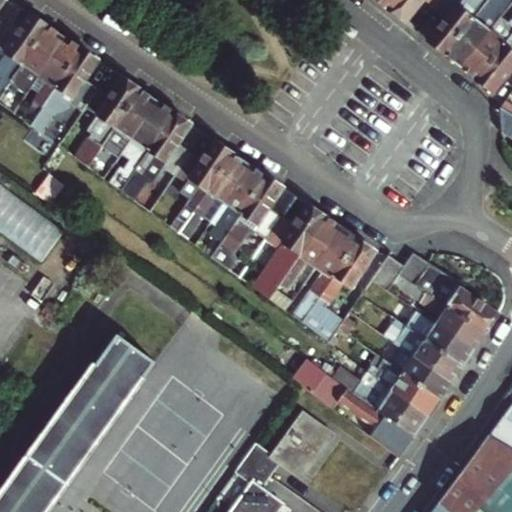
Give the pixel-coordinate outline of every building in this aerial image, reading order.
[(378,0),(389,9),(396,0),(378,0)] [(396,0),(389,9),(389,10),(406,23),(422,3),(433,12),(434,11),(442,0),(396,0)] [(442,0),(434,11),(446,20),(429,42),(446,55),(447,54),(488,2),(486,0),(442,0)] [(489,0),(488,2),(447,54),(461,66),(507,8),(500,2),(502,0),(489,0)] [(511,11),(507,8),(461,66),(476,78),(511,33),(511,11)] [(0,78),(0,98),(10,85),(49,29),(49,28),(31,16),(17,35),(5,27),(0,33),(0,61),(5,54),(13,60),(0,78)] [(64,40),(49,29),(10,85),(25,96),(39,75),(64,40)] [(511,33),(476,78),(493,93),(511,69),(511,33)] [(34,100),(43,106),(81,51),(64,40),(39,75),(48,81),(34,100)] [(87,80),(99,62),(82,50),(81,51),(43,106),(30,126),(39,133),(52,115),(67,111),(71,104),(82,112),(86,107),(99,88),(87,80)] [(68,155),(88,170),(142,93),(142,92),(124,79),(111,97),(99,88),(86,107),(99,116),(88,132),(92,135),(85,145),(78,140),(68,155)] [(511,91),(501,108),(511,114),(511,112),(511,91)] [(118,159),(133,138),(158,103),(142,93),(88,170),(96,176),(112,154),(118,159)] [(119,193),(173,114),(158,103),(133,138),(141,144),(123,169),(120,167),(108,184),(119,193)] [(499,108),(503,136),(511,140),(511,115),(511,114),(501,108),(499,108)] [(192,125),(174,113),(173,114),(119,193),(133,203),(145,185),(153,180),(163,165),(176,174),(192,152),(180,143),(192,125)] [(234,154),(216,142),(204,160),(192,152),(176,174),(188,183),(181,193),(190,199),(177,218),(185,224),(233,155),(234,154)] [(221,208),(250,167),(233,155),(185,224),(177,235),(186,241),(213,202),(221,208)] [(220,243),(266,177),(250,167),(221,208),(229,214),(212,237),(215,239),(220,243)] [(210,258),(227,271),(233,262),(233,256),(247,235),(255,232),(267,240),(283,216),(271,207),(284,189),(266,176),(266,177),(220,243),(210,258)] [(0,185),(0,234),(41,264),(64,232),(0,185)] [(270,301),(284,280),(326,218),(327,218),(309,206),(296,225),(283,216),(267,240),(279,249),(283,243),(292,249),(275,274),(266,268),(251,288),(270,301)] [(177,235),(185,224),(177,218),(169,229),(177,235)] [(310,261),(317,266),(342,229),(326,218),(284,280),(292,286),(310,261)] [(293,318),(301,324),(358,240),(342,229),(317,266),(325,271),(293,318)] [(210,258),(220,243),(215,239),(204,254),(210,258)] [(351,289),(377,252),(359,239),(358,240),(301,324),(328,344),(343,322),(325,309),(343,283),(351,289)] [(401,264),(395,273),(485,333),(486,333),(497,316),(463,292),(466,287),(414,252),(405,266),(401,264)] [(389,256),(383,264),(395,273),(401,264),(389,256)] [(443,316),(437,324),(474,349),(485,333),(395,273),(383,264),(372,281),(386,290),(392,281),(443,316)] [(394,344),(414,358),(451,383),(463,366),(400,323),(383,312),(377,321),(399,336),(394,344)] [(406,315),(400,323),(463,366),(474,349),(437,324),(432,332),(406,315)] [(0,511),(48,511),(156,362),(117,335),(0,498),(0,511)] [(392,391),(430,416),(441,400),(440,400),(383,361),(356,341),(350,351),(381,374),(377,380),(392,391)] [(383,361),(440,400),(451,383),(414,358),(409,366),(389,352),(383,361)] [(405,451),(415,437),(354,393),(335,380),(308,361),(292,380),(301,386),(333,409),(339,402),(377,429),(376,431),(405,451)] [(343,369),(335,380),(354,393),(362,382),(343,369)] [(354,393),(415,437),(430,416),(392,391),(377,380),(371,389),(362,382),(354,393)] [(511,406),(488,439),(511,456),(511,406)] [(302,480),(334,436),(303,414),(272,458),(256,446),(247,459),(270,476),(280,464),(302,480)] [(376,431),(371,437),(400,457),(405,451),(376,431)] [(511,511),(511,456),(488,439),(434,511),(511,511)] [(278,511),(284,505),(261,489),(270,476),(247,459),(237,472),(253,484),(232,511),(278,511)]
